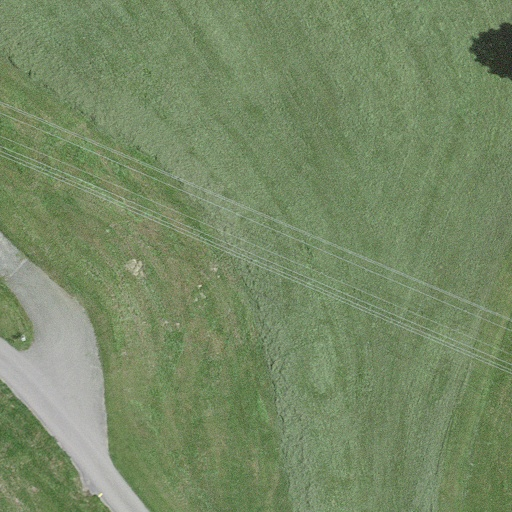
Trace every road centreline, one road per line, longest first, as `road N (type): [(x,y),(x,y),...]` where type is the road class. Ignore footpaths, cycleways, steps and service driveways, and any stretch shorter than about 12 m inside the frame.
road 1 (track): [(0,359),(128,511)]
road 2 (track): [(0,253),(76,341),(27,391)]
